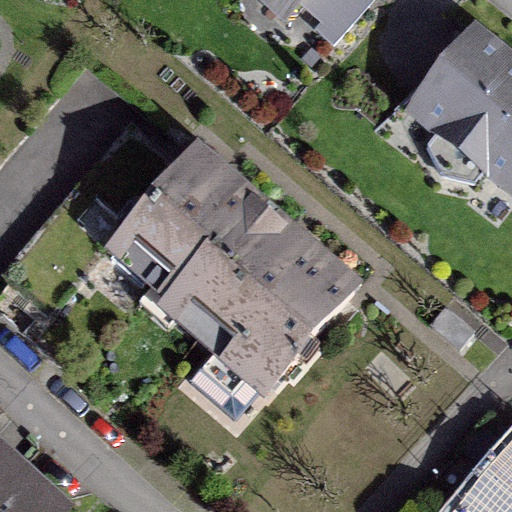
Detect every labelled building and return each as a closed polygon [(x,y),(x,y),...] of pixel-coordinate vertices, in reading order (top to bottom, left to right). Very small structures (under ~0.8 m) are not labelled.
[(266,0),(286,17),(300,0),(266,0)] [(511,72),(476,44),(438,76),(446,83),(419,117),(443,136),(429,152),(444,179),(473,185),(486,169),(510,188),(511,185),(511,72)] [(136,131),(6,284),(50,321),(180,169),(136,131)] [(124,243),(164,277),(153,289),(154,290),(236,194),(196,159),(124,243)] [(182,314),(176,321),(215,355),(191,383),(235,421),(259,393),(263,396),(294,360),(296,361),(353,294),(236,194),(154,290),(182,314)] [(511,511),(511,458),(465,511),(511,511)] [(0,511),(50,511),(0,466),(0,511)]
